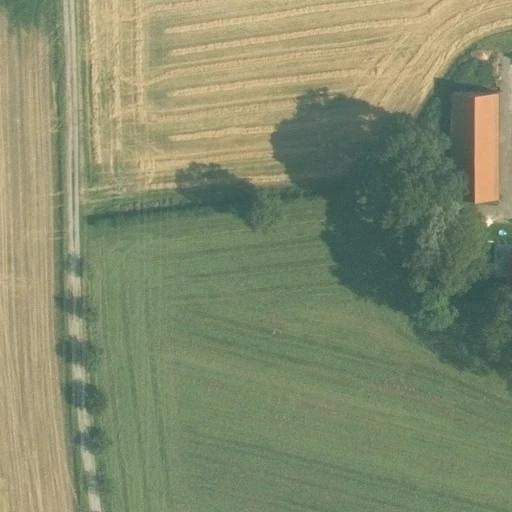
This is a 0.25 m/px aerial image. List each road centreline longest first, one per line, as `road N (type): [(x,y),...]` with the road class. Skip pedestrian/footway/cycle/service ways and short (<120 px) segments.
road 1 (track): [(68,0),(68,234),(96,511)]
road 2 (track): [(68,234),(417,198)]
